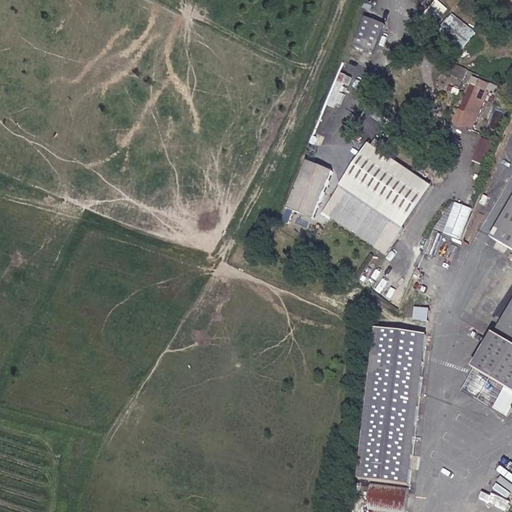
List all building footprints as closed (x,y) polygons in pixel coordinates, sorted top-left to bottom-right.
[(439,0),(436,0),(422,16),(434,27),(450,10),(439,0)] [(454,13),(439,30),(463,49),(477,32),(454,13)] [(372,55),(384,26),(365,18),(353,47),(372,55)] [(455,78),(439,72),(435,83),(451,89),(455,78)] [(484,80),(471,75),(458,110),(445,105),(440,118),(468,129),(484,88),(482,87),(484,80)] [(483,137),(474,160),(484,164),(493,140),(483,137)] [(430,186),(366,145),(322,213),(385,255),(430,186)] [(312,220),(331,173),(306,162),(286,210),(312,220)] [(511,195),(486,241),(511,255),(511,300),(471,373),(503,392),(511,397),(511,195)] [(467,206),(452,200),(440,231),(455,237),(467,206)] [(396,261),(380,295),(396,303),(412,269),(396,261)] [(372,330),(352,479),(404,487),(423,337),(372,330)] [(511,397),(503,392),(491,411),(501,417),(511,398),(511,397)]
